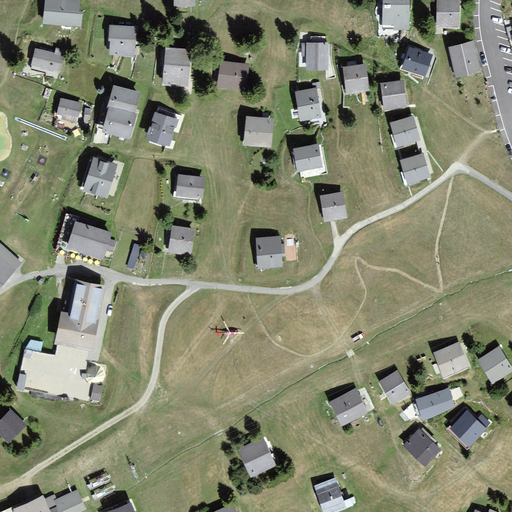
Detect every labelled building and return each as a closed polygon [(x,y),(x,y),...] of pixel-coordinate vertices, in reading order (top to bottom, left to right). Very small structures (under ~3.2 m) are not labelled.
[(80,0),(44,0),(42,22),(82,26),(83,11),(79,11),(80,0)] [(195,9),(195,0),(174,0),(174,9),(195,9)] [(409,27),(409,0),(380,0),(381,27),(409,27)] [(434,0),(434,26),(459,26),(458,0),(434,0)] [(135,56),(137,27),(113,26),(111,55),(135,56)] [(480,70),(473,40),(447,47),(455,76),(480,70)] [(401,70),(427,76),(434,48),(408,42),(401,70)] [(307,70),(329,70),(329,44),(307,44),(307,70)] [(59,78),(64,54),(36,47),(30,71),(59,78)] [(187,88),(191,51),(164,48),(160,85),(187,88)] [(248,90),(251,64),(221,60),(218,87),(248,90)] [(367,93),(365,64),(343,66),(345,95),(367,93)] [(406,105),(404,80),(382,82),(383,107),(406,105)] [(129,138),(141,91),(111,84),(99,131),(129,138)] [(300,121),(323,118),(319,89),(296,91),(300,121)] [(57,117),(81,121),(84,102),(60,98),(57,117)] [(168,146),(177,117),(154,110),(145,139),(168,146)] [(420,140),(413,115),(389,122),(396,147),(420,140)] [(242,143),(272,147),(275,119),(245,116),(242,143)] [(319,143),(294,148),(298,172),(323,167),(319,143)] [(429,176),(423,153),(399,160),(405,183),(429,176)] [(117,163),(93,156),(83,189),(107,197),(117,163)] [(202,202),(204,176),(177,173),(174,199),(202,202)] [(346,220),(342,192),(319,195),(323,223),(346,220)] [(105,262),(113,234),(65,218),(57,249),(105,262)] [(190,256),(194,228),(172,224),(167,253),(190,256)] [(0,283),(24,258),(0,236),(0,283)] [(279,267),(279,238),(256,238),(257,267),(279,267)] [(137,243),(130,267),(136,269),(144,245),(137,243)] [(94,352),(106,288),(65,280),(52,344),(94,352)] [(441,376),(468,366),(459,342),(432,352),(441,376)] [(498,347),(477,360),(490,383),(511,370),(498,347)] [(409,392),(396,371),(377,382),(390,403),(409,392)] [(103,401),(105,385),(96,384),(94,400),(103,401)] [(366,413),(355,389),(328,401),(340,425),(366,413)] [(420,419),(453,409),(447,389),(414,399),(420,419)] [(0,437),(8,445),(27,426),(10,408),(0,417),(0,437)] [(487,429),(466,409),(448,428),(468,448),(487,429)] [(438,451),(417,429),(402,445),(423,466),(438,451)] [(250,476),(275,465),(262,437),(237,449),(250,476)] [(322,511),(332,511),(345,508),(335,478),(314,485),(322,511)] [(76,492),(44,504),(46,511),(81,511),(83,511),(76,492)] [(46,511),(44,504),(41,496),(2,511),(46,511)] [(131,511),(127,500),(101,511),(131,511)] [(234,511),(231,503),(210,511),(234,511)]
